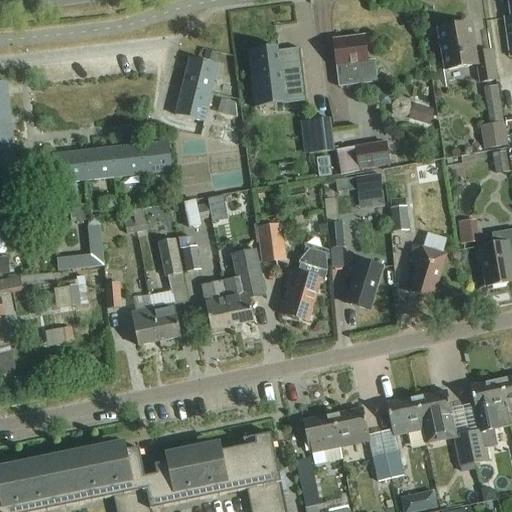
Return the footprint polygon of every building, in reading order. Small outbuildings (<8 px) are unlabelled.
[(477,67),(480,85),(496,82),(491,53),(476,55),(471,26),(439,31),(446,72),(477,67)] [(368,63),(365,39),(334,42),(337,68),(336,68),(338,84),(339,89),(378,84),(376,62),(368,63)] [(279,58),(278,50),(277,50),(277,51),(249,54),(249,53),(247,53),(254,110),(256,110),(256,109),(305,103),(305,104),(307,104),(301,51),(299,51),(300,56),(279,58)] [(206,53),(204,63),(214,65),(217,55),(206,53)] [(191,60),(183,89),(212,96),(219,67),(191,60)] [(0,85),(0,114),(11,113),(7,84),(0,85)] [(484,90),(489,125),(503,123),(498,88),(484,90)] [(212,96),(183,89),(176,118),(205,125),(212,96)] [(220,101),(216,115),(236,120),(234,105),(220,101)] [(413,107),(408,121),(429,127),(433,113),(413,107)] [(0,114),(0,144),(14,142),(11,113),(0,114)] [(331,125),(331,122),(330,121),(315,123),(305,124),(309,156),(335,153),(333,142),(331,125)] [(481,128),(484,152),(507,148),(504,125),(481,128)] [(14,142),(0,144),(0,173),(18,172),(14,142)] [(141,148),(144,177),(173,174),(170,145),(141,148)] [(385,145),(335,153),(339,176),(389,168),(385,145)] [(141,148),(112,151),(115,180),(144,177),(141,148)] [(86,183),(115,180),(112,151),(83,154),(86,183)] [(86,183),(83,154),(54,157),(57,187),(86,183)] [(505,155),(492,157),(495,176),(508,173),(505,155)] [(380,176),(356,179),(358,196),(383,192),(380,176)] [(207,201),(207,203),(208,207),(211,220),(220,218),(217,202),(216,199),(207,201)] [(23,206),(9,208),(10,222),(25,221),(23,206)] [(86,206),(74,207),(75,224),(88,223),(86,206)] [(199,208),(197,209),(200,222),(210,220),(211,220),(208,207),(204,207),(199,208)] [(407,209),(390,210),(393,235),(410,234),(407,209)] [(134,221),(137,235),(147,233),(142,213),(132,214),(134,221)] [(461,241),(479,240),(478,218),(459,219),(461,241)] [(137,235),(134,221),(124,223),(126,237),(137,235)] [(341,225),(326,227),(328,251),(343,250),(341,225)] [(57,261),(58,272),(104,268),(100,227),(88,228),(91,258),(57,261)] [(280,227),(256,230),(261,267),(285,264),(280,227)] [(511,258),(511,232),(492,236),(494,247),(480,249),(487,289),(511,284),(511,274),(509,259),(511,258)] [(29,243),(30,256),(45,255),(44,242),(29,243)] [(163,280),(169,278),(182,276),(175,243),(157,246),(163,280)] [(447,258),(415,248),(410,266),(418,269),(410,294),(433,301),(447,258)] [(197,249),(182,252),(186,275),(201,272),(197,249)] [(237,280),(224,283),(233,329),(254,324),(249,297),(264,294),(256,252),(232,257),(237,280)] [(281,316),(286,318),(309,325),(322,283),(324,284),(328,272),(327,260),(314,256),(302,265),(305,270),(304,275),(291,272),(285,290),(288,290),(286,299),(288,300),(286,306),(284,305),(281,316)] [(0,277),(6,276),(10,276),(10,274),(8,261),(8,259),(6,259),(0,259),(0,277)] [(384,270),(352,260),(347,278),(355,280),(347,306),(371,313),(384,270)] [(78,287),(67,288),(70,309),(88,307),(85,278),(77,279),(78,287)] [(0,319),(5,318),(0,293),(0,292),(12,290),(10,281),(0,283),(0,319)] [(233,329),(224,283),(202,288),(205,301),(212,333),(233,329)] [(120,285),(105,287),(107,312),(122,310),(120,285)] [(154,311),(153,311),(160,344),(181,339),(175,307),(174,306),(172,294),(151,298),(154,311)] [(160,344),(153,311),(132,316),(139,348),(160,344)] [(60,333),(63,345),(74,343),(72,331),(60,333)] [(19,387),(30,388),(42,386),(39,374),(27,377),(27,379),(17,378),(19,387)] [(511,379),(501,382),(507,415),(508,415),(511,413),(511,379)] [(480,434),(469,436),(475,466),(488,463),(486,451),(497,448),(494,432),(511,428),(508,415),(507,415),(501,382),(471,389),(480,434)] [(426,444),(456,437),(447,394),(417,400),(422,422),(424,432),(426,444)] [(422,422),(417,400),(387,406),(393,438),(424,432),(422,422)] [(363,411),(333,417),(338,440),(337,440),(340,449),(370,443),(363,411)] [(328,442),(337,440),(338,440),(333,417),(303,424),(310,456),(330,451),(328,442)] [(6,471),(8,478),(0,479),(0,511),(52,511),(114,499),(116,511),(152,511),(247,492),(251,511),(287,511),(271,436),(254,439),(256,446),(210,456),(209,449),(178,455),(179,462),(155,467),(157,477),(145,479),(139,450),(115,455),(114,448),(6,471)] [(460,469),(475,466),(469,436),(454,439),(460,469)] [(385,456),(391,482),(402,479),(397,454),(385,456)] [(391,482),(385,456),(371,460),(376,485),(391,482)] [(296,463),(305,511),(350,511),(351,511),(347,511),(316,511),(311,483),(313,482),(309,461),(296,463)]
